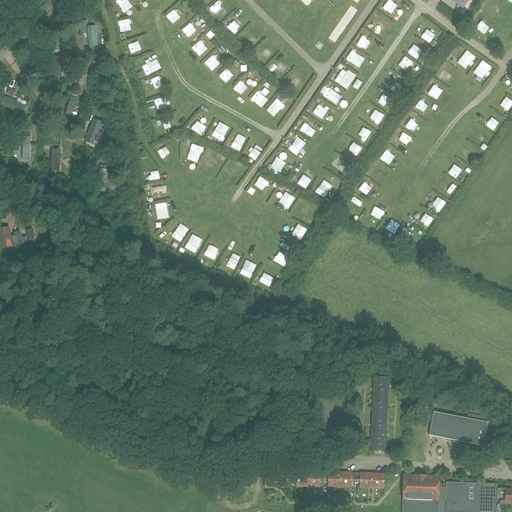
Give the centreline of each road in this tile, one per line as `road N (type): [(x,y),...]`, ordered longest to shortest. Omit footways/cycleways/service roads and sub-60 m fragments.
road 1 (track): [(394,461),(214,467),(89,417),(11,367),(0,351)]
road 2 (track): [(277,136),(190,89),(156,25),(170,0)]
road 3 (track): [(422,5),(330,136)]
road 4 (track): [(2,52),(53,100),(100,51)]
